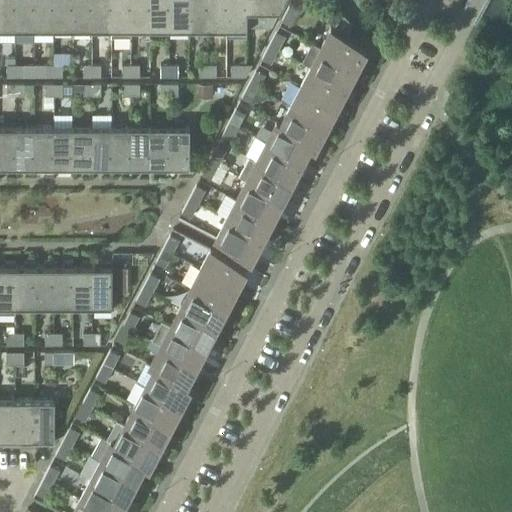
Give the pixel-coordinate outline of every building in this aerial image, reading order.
[(0,0),(0,28),(15,28),(14,0),(0,0)] [(14,0),(15,28),(34,28),(34,0),(14,0)] [(34,0),(34,28),(53,28),(53,0),(34,0)] [(53,0),(53,28),(72,28),(72,0),(53,0)] [(72,0),(72,28),(92,28),(91,0),(72,0)] [(91,0),(92,28),(111,28),(111,0),(91,0)] [(111,0),(111,28),(111,36),(131,36),(131,28),(130,0),(111,0)] [(130,0),(131,28),(150,28),(149,0),(130,0)] [(149,0),(150,28),(169,28),(168,0),(149,0)] [(168,0),(169,28),(188,28),(188,0),(168,0)] [(188,0),(188,28),(207,28),(207,0),(188,0)] [(207,0),(207,28),(226,28),(226,0),(207,0)] [(226,0),(226,28),(226,36),(246,36),(246,28),(247,28),(247,10),(246,10),(245,0),(226,0)] [(245,0),(246,10),(247,10),(247,26),(272,26),(280,10),(285,0),(245,0)] [(362,0),(362,1),(371,10),(372,12),(373,11),(372,11),(380,4),(375,0),(362,0)] [(289,6),(282,20),(291,25),(298,11),(289,6)] [(331,27),(320,47),(356,65),(366,46),(366,45),(347,35),(353,24),(342,11),(333,28),(331,27)] [(276,30),(269,44),(278,49),(285,35),(276,30)] [(302,61),(310,66),(346,85),(356,65),(320,47),(312,42),(302,61)] [(278,49),(269,44),(262,58),(271,63),(278,49)] [(15,76),(15,64),(7,64),(6,76),(15,76)] [(34,64),(15,64),(15,76),(34,76),(34,64)] [(54,64),(34,64),(34,76),(54,76),(54,64)] [(62,64),(54,64),(54,76),(62,76),(62,64)] [(92,76),(92,64),(83,64),(83,76),(92,76)] [(101,64),(92,64),(92,76),(101,76),(101,64)] [(131,76),(131,64),(122,64),(122,76),(131,76)] [(140,64),(131,64),(131,76),(140,76),(140,64)] [(169,76),(169,64),(160,64),(160,76),(169,76)] [(178,64),(169,64),(169,76),(178,76),(178,64)] [(199,76),(207,76),(207,64),(199,64),(199,76)] [(207,64),(207,76),(216,76),(216,64),(207,64)] [(240,76),(240,64),(231,64),(231,76),(240,76)] [(252,64),(240,64),(240,76),(246,76),(252,64)] [(310,66),(300,85),(336,104),(346,85),(310,66)] [(256,69),(249,83),(258,88),(265,74),(256,69)] [(15,95),(15,83),(7,83),(7,95),(15,95)] [(24,83),(15,83),(15,95),(24,95),(24,83)] [(45,95),(54,95),(54,83),(45,83),(45,95)] [(54,83),(54,95),(62,95),(62,83),(54,83)] [(72,83),(62,83),(62,95),(72,96),(72,83)] [(83,95),(92,95),(92,83),(83,83),(83,95)] [(92,83),(92,95),(101,95),(101,83),(92,83)] [(122,95),(131,95),(131,83),(122,83),(122,95)] [(131,83),(131,95),(140,95),(140,83),(131,83)] [(160,95),(169,95),(169,83),(160,83),(160,95)] [(169,83),(169,95),(178,95),(178,83),(169,83)] [(258,88),(249,83),(241,97),(251,102),(258,88)] [(300,85),(290,105),(326,123),(336,104),(300,85)] [(290,105),(281,123),(280,124),(312,140),(311,142),(315,144),(315,143),(326,123),(290,105)] [(236,108),(229,122),(238,126),(245,113),(236,108)] [(72,114),(54,115),(53,126),(54,165),(63,165),(63,171),(73,171),(72,165),(72,126),(72,114)] [(276,121),(266,141),(301,159),(311,142),(312,140),(280,124),(281,123),(277,121),(276,121)] [(238,126),(229,122),(221,135),(231,140),(238,126)] [(16,171),(16,165),(15,165),(15,126),(0,125),(0,165),(5,165),(5,171),(16,171)] [(35,171),(35,165),(34,165),(34,126),(15,126),(15,165),(16,165),(25,165),(25,171),(35,171)] [(54,171),(54,165),(53,165),(53,126),(34,126),(34,165),(35,165),(44,165),(44,171),(54,171)] [(92,171),(92,165),(92,126),(72,126),(72,165),(82,165),(82,171),(92,171)] [(112,171),(112,165),(111,165),(112,126),(92,126),(92,165),(102,165),(102,171),(112,171)] [(111,165),(112,165),(121,165),(121,171),(131,171),(131,165),(131,126),(112,126),(111,165)] [(150,126),(131,126),(131,165),(140,165),(140,171),(151,171),(151,165),(150,165),(150,126)] [(169,126),(150,126),(150,165),(151,165),(160,165),(160,171),(170,171),(170,165),(169,165),(169,126)] [(189,126),(169,126),(169,165),(170,165),(179,165),(179,171),(189,171),(189,126)] [(254,136),(245,154),(249,156),(256,160),(256,161),(291,179),(301,159),(266,141),(266,142),(254,136)] [(216,146),(209,160),(218,165),(225,151),(216,146)] [(249,156),(239,176),(246,180),(281,198),(291,179),(256,161),(256,160),(249,156)] [(218,165),(209,160),(201,174),(211,178),(218,165)] [(246,180),(236,199),(271,217),(281,198),(246,180)] [(196,184),(189,198),(198,203),(205,189),(196,184)] [(198,203),(189,198),(182,212),(191,217),(198,203)] [(236,199),(226,218),(261,236),(271,217),(236,199)] [(261,236),(226,218),(216,237),(216,238),(251,256),(261,236)] [(170,234),(163,248),(172,253),(179,239),(170,234)] [(172,253),(163,248),(156,262),(165,267),(172,253)] [(210,248),(200,267),(236,286),(246,266),(211,248),(210,248)] [(0,313),(15,313),(15,266),(16,266),(16,260),(5,260),(5,266),(0,265),(0,313)] [(25,266),(16,266),(15,266),(15,313),(15,305),(34,305),(34,266),(35,266),(35,260),(25,260),(25,266)] [(44,266),(35,266),(34,266),(34,305),(53,305),(53,266),(54,266),(54,260),(44,260),(44,266)] [(63,266),(54,266),(53,266),(53,305),(73,305),(72,266),(73,266),(73,260),(63,260),(63,266)] [(82,266),(73,266),(72,266),(73,305),(92,305),(92,266),(92,260),(82,260),(82,266)] [(101,266),(92,266),(92,305),(112,305),(112,289),(112,266),(112,260),(101,260),(101,266)] [(128,266),(112,266),(112,289),(128,289),(128,266)] [(200,267),(190,287),(226,305),(236,286),(200,267)] [(150,272),(143,286),(152,291),(159,277),(150,272)] [(152,291),(143,286),(136,300),(145,305),(152,291)] [(190,287),(180,306),(216,324),(226,305),(190,287)] [(180,306),(170,325),(206,343),(216,324),(180,306)] [(130,311),(123,325),(132,329),(139,316),(130,311)] [(151,339),(160,344),(196,363),(206,343),(170,325),(161,320),(151,339)] [(132,329),(123,325),(116,339),(125,343),(132,329)] [(15,344),(15,332),(6,332),(6,344),(15,344)] [(24,332),(15,332),(15,344),(24,344),(24,332)] [(45,344),(53,344),(53,332),(45,332),(45,344)] [(53,332),(53,344),(62,344),(62,332),(53,332)] [(92,344),(92,332),(83,332),(83,344),(92,344)] [(101,332),(92,332),(92,344),(101,344),(101,332)] [(151,364),(150,364),(154,366),(155,365),(186,382),(186,380),(196,363),(160,344),(150,363),(151,364)] [(110,349),(103,363),(112,368),(119,354),(110,349)] [(6,363),(15,363),(15,351),(6,351),(6,363)] [(15,351),(15,363),(24,363),(24,351),(15,351)] [(54,351),(45,351),(45,363),(54,363),(54,351)] [(74,351),(58,351),(57,362),(74,362),(74,351)] [(145,384),(144,385),(180,404),(191,383),(190,383),(186,380),(186,382),(155,365),(154,366),(150,364),(146,362),(136,380),(145,384)] [(112,368),(103,363),(96,377),(105,382),(112,368)] [(144,385),(134,404),(170,423),(180,404),(144,385)] [(90,388),(83,402),(92,407),(99,393),(90,388)] [(15,399),(0,398),(0,438),(5,438),(5,444),(16,444),(16,438),(15,438),(15,399)] [(34,399),(15,399),(15,438),(16,438),(25,438),(25,444),(35,444),(35,438),(34,438),(34,399)] [(55,399),(34,399),(34,438),(35,438),(44,438),(44,444),(55,444),(55,399)] [(92,407),(83,402),(76,416),(85,421),(92,407)] [(134,404),(124,424),(160,442),(170,423),(134,404)] [(107,437),(111,439),(115,441),(114,443),(146,459),(145,460),(149,462),(160,442),(124,424),(116,419),(107,437)] [(70,426),(63,440),(72,445),(79,431),(70,426)] [(91,455),(100,460),(136,478),(145,460),(146,459),(114,443),(115,441),(111,439),(101,434),(91,455)] [(72,445),(63,440),(56,454),(65,459),(72,445)] [(100,460),(90,479),(126,497),(136,478),(100,460)] [(50,465),(43,479),(52,483),(59,469),(50,465)] [(52,483),(43,479),(36,492),(45,497),(52,483)] [(90,479),(80,498),(107,511),(117,511),(126,497),(90,479)] [(107,511),(80,498),(72,511),(107,511)]
